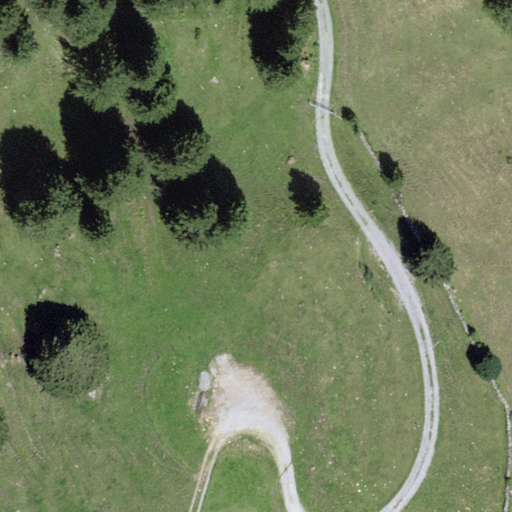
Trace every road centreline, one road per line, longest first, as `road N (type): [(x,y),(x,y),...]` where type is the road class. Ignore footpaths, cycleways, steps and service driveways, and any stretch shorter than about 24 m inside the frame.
road 1 (track): [(406,503),(431,421),(428,365),(415,309),(332,155),(329,58),(315,0)]
road 2 (track): [(194,511),(220,435),(237,419),(261,418),(279,440),(294,511)]
